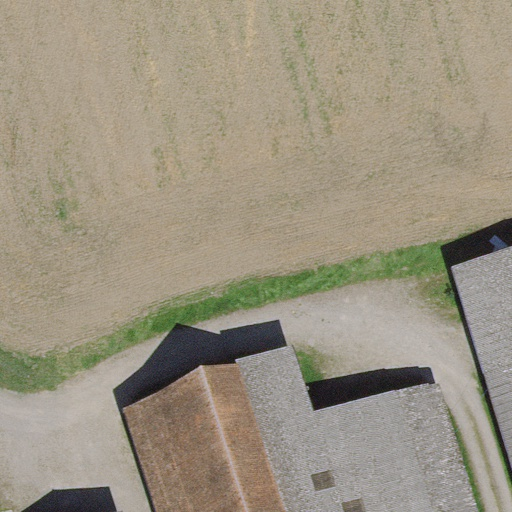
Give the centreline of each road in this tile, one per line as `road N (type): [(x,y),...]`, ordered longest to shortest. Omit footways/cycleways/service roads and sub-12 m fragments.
road 1 (track): [(0,404),(32,418),(90,403),(188,354),(300,326),(441,308),(504,511)]
road 2 (track): [(32,418),(108,477),(130,511)]
